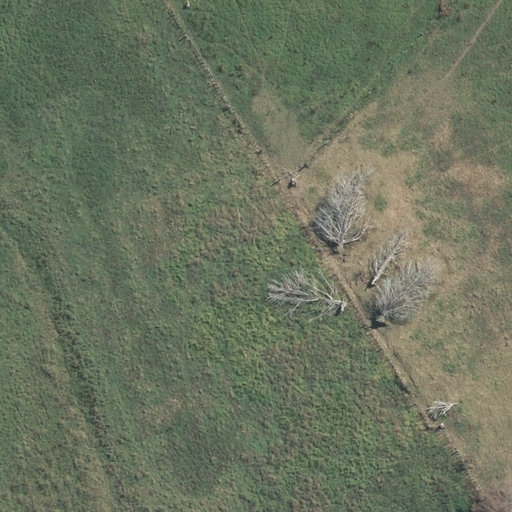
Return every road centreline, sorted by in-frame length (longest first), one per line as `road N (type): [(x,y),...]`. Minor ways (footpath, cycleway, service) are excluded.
road 1 (unknown): [(0,332),(215,73)]
road 2 (unknown): [(0,405),(112,511)]
